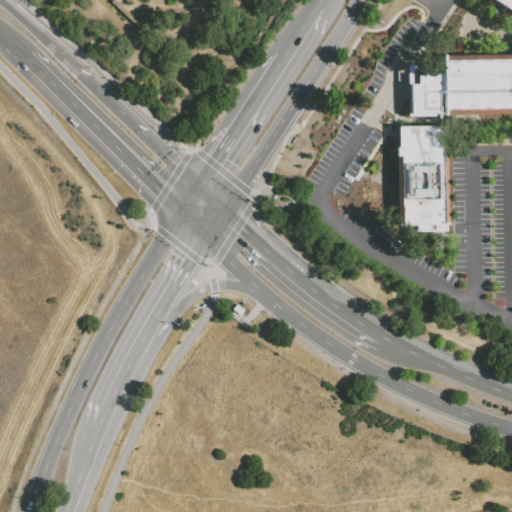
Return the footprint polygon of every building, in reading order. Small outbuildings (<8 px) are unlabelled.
[(511,12),(492,0),(511,0),(511,12)] [(430,232),(415,233),(415,226),(397,227),(395,126),(415,126),(415,116),(410,116),(410,85),(416,84),(416,76),(422,76),(422,66),(437,66),(437,68),(441,68),(441,56),(511,54),(511,114),(443,116),(443,112),(442,112),(442,92),(438,92),(439,117),(425,117),(425,126),(446,125),(448,226),(430,226),(430,232)] [(293,137),(298,139),(291,152),(287,149),(293,137)] [(289,199),(298,208),(293,213),(284,203),(289,199)] [(235,304),(243,310),(238,317),(230,311),(235,304)]
